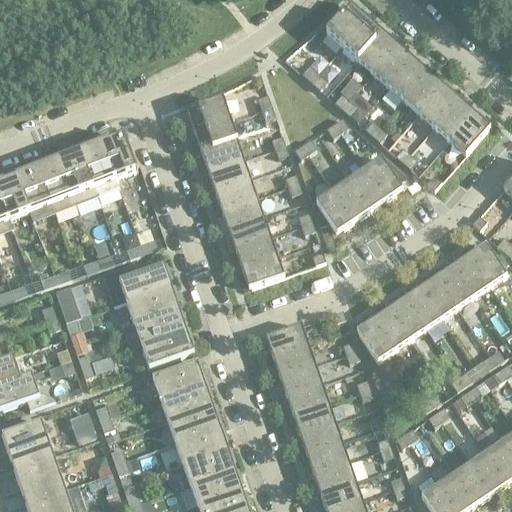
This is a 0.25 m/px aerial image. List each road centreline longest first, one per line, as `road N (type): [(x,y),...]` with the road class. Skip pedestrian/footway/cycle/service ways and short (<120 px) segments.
road 1 (residential): [(222,336),(339,295),(455,218),(511,155)]
road 2 (residential): [(222,336),(140,100)]
road 3 (residential): [(140,100),(257,42),(308,0)]
road 4 (residential): [(282,511),(222,336)]
road 5 (residential): [(511,102),(396,0)]
road 6 (residential): [(0,152),(140,100)]
